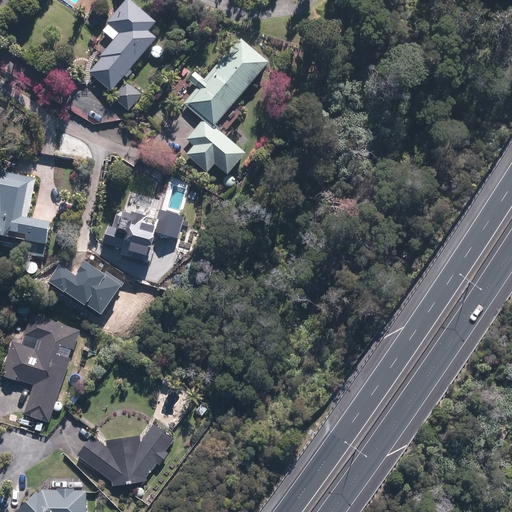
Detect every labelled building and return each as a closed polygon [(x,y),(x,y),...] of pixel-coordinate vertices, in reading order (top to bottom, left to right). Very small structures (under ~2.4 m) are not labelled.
[(114,91),(162,40),(154,33),(162,24),(136,0),(128,0),(109,21),(125,36),(92,71),(114,91)] [(218,128),(273,62),(243,37),(206,80),(197,72),(190,81),(200,89),(186,105),(204,119),(187,139),(196,146),(188,156),(209,174),(217,164),(232,177),(250,154),(218,128)] [(145,97),(128,82),(115,98),(132,113),(145,97)] [(38,174),(0,167),(0,239),(51,248),(55,223),(31,219),(38,174)] [(109,225),(104,243),(124,249),(122,256),(153,265),(161,234),(180,239),(186,218),(162,211),(161,218),(129,209),(123,229),(109,225)] [(50,423),(82,330),(35,314),(25,343),(15,340),(3,375),(34,386),(25,414),(50,423)] [(93,437),(78,460),(115,486),(149,481),(149,475),(159,462),(164,465),(171,455),(166,452),(175,439),(156,425),(147,437),(103,442),(93,437)] [(17,511),(87,511),(87,490),(40,491),(19,508),(17,511)]
